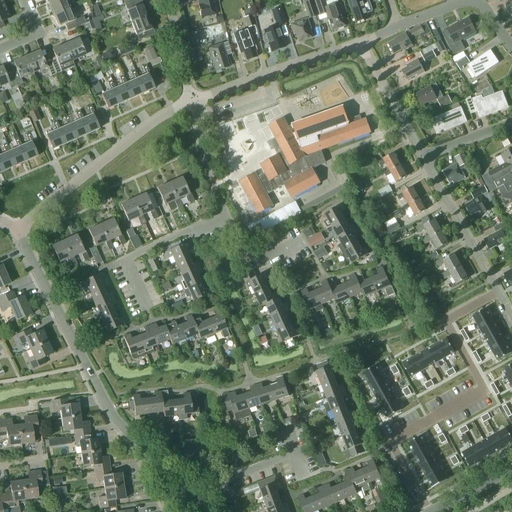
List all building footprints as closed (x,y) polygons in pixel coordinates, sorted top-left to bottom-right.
[(47,0),(54,14),(71,7),(68,2),(72,1),(72,0),(47,0)] [(143,4),(141,0),(138,0),(126,5),(128,10),(126,11),(131,23),(146,17),(141,5),(143,4)] [(202,0),(204,4),(199,5),(202,17),(217,13),(213,0),(202,0)] [(308,19),(317,16),(312,0),(303,0),(304,2),(303,2),(308,19)] [(340,2),(335,4),(326,7),(323,0),(314,0),(320,16),(328,13),(329,15),(326,16),(331,31),(345,26),(339,11),(343,10),(340,2)] [(367,0),(362,2),(361,0),(346,0),(347,1),(349,0),(356,22),(368,18),(366,13),(371,11),(371,10),(368,1),(367,0)] [(11,18),(4,3),(0,4),(0,28),(5,27),(3,21),(11,18)] [(76,20),(71,7),(54,14),(59,27),(65,24),(68,30),(87,22),(84,16),(76,20)] [(286,23),(280,7),(271,10),(277,26),(286,23)] [(244,17),(248,31),(256,28),(252,18),(255,17),(252,8),(243,11),(245,17),(244,17)] [(222,15),(215,17),(217,23),(223,21),(222,15)] [(151,29),(146,17),(131,23),(136,36),(138,35),(140,41),(155,34),(153,28),(151,29)] [(461,40),(476,32),(469,17),(448,28),(453,39),(448,42),(455,55),(465,49),(461,40)] [(299,42),(312,37),(309,29),(311,28),(307,18),(291,24),(295,34),(296,34),(299,42)] [(412,45),(410,41),(414,39),(414,38),(420,34),(421,37),(431,32),(426,23),(421,26),(420,25),(395,38),(396,39),(388,43),(394,54),(404,48),(405,49),(412,45)] [(272,51),(285,46),(279,29),(263,35),(266,44),(269,43),(272,51)] [(432,32),(437,42),(442,40),(437,30),(432,32)] [(247,60),(257,56),(255,50),(256,49),(251,36),(238,41),(242,52),(244,52),(247,60)] [(78,39),(66,45),(72,60),(84,55),(85,58),(94,54),(87,38),(79,41),(78,39)] [(442,40),(437,42),(435,43),(438,48),(440,52),(446,49),(442,40)] [(131,42),(124,45),(128,53),(134,50),(131,42)] [(218,70),(229,66),(226,57),(226,56),(222,43),(209,48),(213,61),(215,61),(218,70)] [(425,71),(422,65),(436,57),(433,51),(438,48),(435,43),(420,51),(422,56),(419,58),(407,65),(407,66),(402,69),(408,79),(418,74),(418,75),(425,71)] [(74,66),(72,60),(66,45),(52,50),(55,57),(50,60),(56,74),(62,72),(74,66)] [(143,52),(148,63),(157,59),(152,48),(143,52)] [(476,79),(499,63),(491,50),(468,66),(476,79)] [(40,51),(27,57),(33,73),(45,67),(49,77),(56,74),(50,60),(44,62),(40,51)] [(457,54),(452,58),(454,63),(460,59),(457,54)] [(99,56),(95,58),(99,67),(104,65),(99,56)] [(469,62),(466,56),(455,63),(460,70),(464,68),(463,66),(469,62)] [(20,78),(33,73),(27,57),(13,63),(16,70),(11,72),(17,86),(22,84),(20,78)] [(138,77),(136,79),(142,93),(154,88),(147,73),(150,72),(146,64),(142,66),(146,74),(138,77)] [(2,67),(0,67),(0,86),(8,83),(11,89),(17,86),(11,72),(6,74),(2,67)] [(126,83),(124,84),(131,98),(142,93),(136,79),(138,77),(135,69),(131,71),(134,79),(126,83)] [(88,76),(95,93),(102,90),(100,85),(102,84),(100,79),(103,78),(100,71),(88,76)] [(115,88),(113,89),(119,103),(131,98),(124,84),(126,83),(123,75),(119,77),(123,84),(115,88)] [(115,88),(112,80),(107,82),(111,90),(101,94),(108,109),(119,103),(113,89),(115,88)] [(442,108),(452,102),(449,95),(445,98),(437,84),(432,87),(431,86),(417,94),(423,105),(430,101),(431,103),(437,99),(442,108)] [(478,112),(484,110),(486,115),(507,107),(501,92),(481,100),(480,97),(473,99),(478,112)] [(467,121),(461,107),(459,102),(450,105),(453,111),(431,120),(437,134),(467,121)] [(84,118),(81,119),(88,133),(99,128),(93,114),(95,113),(92,105),(87,107),(91,115),(84,118)] [(41,119),(36,107),(28,110),(33,122),(41,119)] [(343,107),(289,126),(284,117),(269,125),(276,137),(268,142),(272,150),(274,148),(278,155),(261,164),(265,172),(257,177),(255,173),(240,181),(257,215),(273,206),(266,194),(284,184),(292,198),(320,183),(313,169),(325,162),(321,150),(371,132),(366,118),(357,121),(355,117),(347,120),(343,107)] [(72,123),(70,124),(76,138),(88,133),(81,119),(84,118),(80,110),(76,112),(79,120),(72,123)] [(61,128),(58,129),(64,144),(76,138),(70,124),(72,123),(68,115),(64,117),(68,125),(61,128)] [(64,144),(58,129),(61,128),(57,120),(53,122),(57,130),(46,135),(53,149),(64,144)] [(23,146),(20,147),(26,161),(38,156),(32,142),(34,141),(33,140),(36,138),(33,131),(30,127),(24,130),(30,143),(23,146)] [(11,151),(8,152),(15,166),(26,161),(20,147),(23,146),(19,137),(18,138),(17,135),(13,136),(18,148),(11,151)] [(0,155),(0,164),(3,171),(15,166),(8,152),(11,151),(7,143),(3,145),(6,153),(0,155)] [(498,188),(511,180),(511,175),(511,173),(511,172),(511,149),(501,155),(505,162),(482,175),(491,192),(498,188)] [(386,162),(390,169),(400,163),(394,152),(384,158),(384,159),(379,162),(381,165),(386,162)] [(466,178),(462,170),(466,167),(465,165),(468,163),(463,153),(455,158),(458,163),(443,171),(450,183),(453,181),(455,184),(466,178)] [(400,163),(390,169),(385,172),(387,176),(392,173),(397,182),(407,176),(400,163)] [(344,169),(348,176),(351,174),(351,173),(353,171),(351,166),(344,169)] [(177,200),(179,200),(186,196),(190,204),(195,202),(191,193),(189,194),(182,178),(170,183),(177,200)] [(367,182),(365,178),(353,185),(355,189),(357,188),(367,182)] [(511,180),(498,188),(502,196),(501,197),(506,206),(511,202),(511,180)] [(370,187),(367,182),(357,188),(360,193),(370,187)] [(177,200),(170,183),(157,189),(165,206),(175,202),(178,209),(183,207),(179,200),(177,200)] [(343,185),(300,208),(302,212),(345,189),(343,185)] [(389,185),(378,191),(382,197),(392,191),(389,185)] [(405,196),(409,203),(419,197),(413,186),(403,192),(398,195),(400,199),(405,196)] [(484,186),(471,193),(474,199),(487,192),(484,186)] [(468,211),(469,212),(471,216),(476,213),(478,216),(490,210),(487,204),(492,201),(490,198),(491,198),(487,192),(472,200),(473,201),(466,205),(467,207),(466,209),(468,211)] [(140,217),(143,216),(150,213),(153,220),(159,218),(155,210),(153,210),(145,194),(133,199),(140,217)] [(419,197),(409,203),(404,206),(406,210),(412,207),(416,215),(426,209),(419,197)] [(140,217),(133,199),(121,205),(129,222),(138,218),(141,225),(146,223),(143,216),(140,217)] [(295,201),(248,227),(253,237),(301,212),(295,201)] [(325,213),(332,226),(346,218),(342,211),(346,209),(343,203),(325,213)] [(496,225),(502,222),(500,216),(498,217),(496,215),(493,217),(496,222),(495,222),(496,225)] [(349,225),(346,218),(332,226),(339,238),(357,228),(354,223),(349,225)] [(426,228),(430,235),(441,229),(435,218),(424,224),(424,223),(416,227),(419,232),(426,228)] [(108,241),(110,240),(117,237),(121,245),(126,243),(122,234),(120,235),(113,219),(101,224),(108,241)] [(397,222),(386,227),(390,234),(401,228),(397,222)] [(486,245),(487,245),(490,249),(497,246),(497,247),(508,242),(504,235),(509,232),(503,222),(493,227),(496,233),(485,240),(485,241),(484,242),(486,245)] [(108,241),(101,224),(89,229),(96,246),(106,242),(109,250),(114,248),(110,240),(108,241)] [(339,238),(342,243),(338,246),(342,252),(359,243),(355,236),(360,233),(357,228),(339,238)] [(303,232),(306,239),(313,235),(309,229),(303,232)] [(441,229),(430,235),(423,239),(426,244),(433,240),(438,249),(449,243),(441,229)] [(395,234),(388,238),(390,242),(398,239),(395,234)] [(86,261),(90,259),(86,250),(84,251),(80,243),(76,235),(64,240),(72,257),(74,256),(81,253),(85,261),(86,261)] [(78,265),(74,256),(72,257),(64,240),(52,246),(60,263),(69,258),(73,267),(78,265)] [(172,255),(176,263),(190,256),(186,249),(191,247),(188,241),(170,250),(162,253),(165,258),(172,255)] [(363,250),(359,243),(342,252),(346,259),(350,257),(353,263),(371,252),(368,247),(363,250)] [(313,252),(318,260),(326,256),(321,248),(320,249),(313,252)] [(97,251),(92,254),(97,264),(102,262),(97,251)] [(436,251),(429,255),(431,259),(438,255),(436,251)] [(446,263),(450,270),(461,264),(455,253),(444,259),(443,257),(436,262),(439,267),(446,263)] [(193,264),(190,256),(176,263),(182,276),(201,267),(198,261),(193,264)] [(159,268),(155,257),(148,260),(152,271),(159,268)] [(461,264),(450,270),(443,274),(446,278),(452,274),(458,283),(468,277),(461,264)] [(0,287),(11,283),(2,265),(0,265),(0,287)] [(184,290),(187,289),(202,282),(198,275),(203,272),(201,267),(182,276),(184,280),(182,281),(181,285),(184,290)] [(379,274),(372,277),(378,291),(385,288),(389,296),(395,293),(392,285),(391,285),(383,267),(377,269),(379,274)] [(66,280),(62,271),(56,274),(60,283),(66,280)] [(84,281),(91,294),(104,287),(101,280),(106,278),(103,272),(84,281)] [(268,272),(257,277),(255,272),(244,277),(246,283),(250,281),(256,294),(269,287),(266,280),(271,278),(268,272)] [(352,280),(344,283),(351,298),(364,292),(357,278),(355,273),(350,276),(352,280)] [(365,296),(378,291),(372,277),(365,280),(362,275),(357,278),(364,292),(365,296)] [(324,287),(317,290),(323,304),(336,299),(330,284),(328,279),(321,282),(324,287)] [(160,285),(163,291),(171,287),(169,281),(160,285)] [(205,289),(202,282),(187,289),(193,302),(212,293),(210,286),(205,289)] [(338,304),(351,298),(344,283),(337,287),(335,282),(330,284),(336,299),(338,304)] [(91,294),(96,306),(115,297),(113,293),(107,295),(104,287),(91,294)] [(269,287),(256,294),(262,307),(266,305),(281,299),(278,292),(273,295),(269,287)] [(310,310),(315,308),(317,312),(324,309),(322,305),(323,304),(317,290),(310,293),(308,288),(301,291),(310,310)] [(0,296),(0,306),(2,310),(10,307),(17,320),(32,313),(24,295),(17,299),(13,291),(0,296)] [(430,291),(421,295),(426,303),(434,299),(430,291)] [(118,303),(115,297),(96,306),(103,319),(116,313),(113,306),(118,303)] [(283,305),(281,299),(266,305),(272,317),(291,308),(288,303),(283,305)] [(272,317),(278,330),(292,323),(288,316),(293,314),(291,308),(272,317)] [(487,308),(473,316),(479,327),(493,319),(487,308)] [(216,316),(208,319),(213,334),(221,331),(224,338),(230,335),(219,309),(213,311),(216,316)] [(119,320),(116,313),(103,319),(109,332),(127,324),(124,317),(119,320)] [(188,322),(180,325),(186,340),(199,334),(193,320),(191,315),(186,317),(188,322)] [(199,317),(193,320),(199,334),(201,339),(206,337),(207,339),(214,336),(213,334),(208,319),(201,322),(199,317)] [(358,318),(352,320),(355,327),(361,325),(358,318)] [(493,319),(479,327),(485,338),(499,330),(493,319)] [(155,323),(149,326),(157,345),(170,340),(165,326),(158,329),(155,323)] [(171,323),(165,326),(170,340),(172,345),(186,340),(180,325),(173,328),(171,323)] [(292,323),(278,330),(283,343),(303,334),(300,327),(295,330),(292,323)] [(92,324),(84,328),(87,334),(95,330),(92,324)] [(146,333),(139,336),(146,354),(154,351),(152,347),(157,345),(149,326),(144,328),(146,333)] [(27,341),(31,349),(48,341),(43,329),(33,334),(30,328),(16,335),(20,344),(27,341)] [(499,330),(485,338),(491,349),(505,341),(499,330)] [(134,359),(146,354),(139,336),(132,339),(130,333),(123,336),(132,358),(134,359)] [(447,338),(435,344),(443,358),(455,352),(447,338)] [(48,341),(31,349),(34,356),(27,359),(32,369),(46,362),(44,357),(54,353),(48,341)] [(505,341),(491,349),(497,360),(511,352),(505,341)] [(435,344),(425,350),(433,365),(443,358),(435,344)] [(425,350),(414,356),(422,371),(433,365),(425,350)] [(414,356),(403,363),(411,377),(422,371),(414,356)] [(316,371),(321,384),(336,378),(333,371),(338,369),(335,363),(316,371)] [(511,364),(503,370),(509,381),(511,379),(511,364)] [(377,365),(362,373),(369,384),(383,376),(377,365)] [(279,384),(271,386),(276,400),(290,396),(287,387),(291,385),(288,376),(284,377),(283,375),(277,378),(279,384)] [(383,376),(369,384),(375,395),(389,387),(383,376)] [(339,386),(336,378),(321,384),(327,397),(346,389),(344,384),(339,386)] [(262,383),(256,384),(263,404),(276,400),(271,386),(264,389),(262,383)] [(249,409),(263,404),(256,384),(250,386),(252,392),(245,394),(249,409)] [(301,385),(295,388),(297,394),(303,392),(301,385)] [(389,387),(375,395),(381,406),(395,398),(389,387)] [(348,395),(346,389),(327,397),(328,402),(324,404),(327,412),(332,410),(346,404),(343,397),(348,395)] [(155,397),(148,398),(150,413),(164,412),(162,396),(161,391),(155,392),(155,397)] [(235,391),(229,393),(223,395),(228,411),(234,409),(236,413),(238,419),(251,415),(249,409),(245,394),(237,397),(235,391)] [(184,399),(176,400),(178,415),(192,413),(192,409),(190,397),(190,393),(183,393),(184,399)] [(150,413),(148,398),(140,399),(139,394),(133,395),(136,415),(150,413)] [(178,415),(176,400),(168,401),(167,395),(162,396),(164,412),(164,417),(178,415)] [(190,397),(192,409),(198,408),(197,396),(190,397)] [(395,398),(381,406),(387,418),(402,410),(395,398)] [(61,418),(81,415),(79,403),(68,404),(67,399),(51,402),(53,412),(60,411),(61,418)] [(332,410),(337,423),(356,416),(354,410),(349,412),(346,404),(332,410)] [(19,425),(21,444),(34,442),(32,431),(38,430),(36,415),(26,416),(27,424),(19,425)] [(73,430),(74,435),(91,433),(89,422),(82,423),(81,415),(61,418),(63,431),(73,430)] [(358,422),(356,416),(337,423),(342,436),(356,431),(354,423),(358,422)] [(8,445),(21,444),(19,425),(10,426),(10,418),(0,419),(0,435),(7,435),(8,445)] [(511,438),(506,428),(495,434),(503,448),(511,443),(511,438)] [(347,450),(349,449),(352,456),(365,451),(362,444),(367,442),(364,436),(359,438),(356,431),(342,436),(347,450)] [(81,454),(100,451),(98,438),(92,439),(91,433),(74,435),(76,446),(80,446),(81,454)] [(495,434),(484,440),(492,454),(503,448),(495,434)] [(422,435),(408,443),(414,455),(428,447),(422,435)] [(484,440),(473,446),(481,461),(492,454),(484,440)] [(473,446),(462,453),(470,467),(481,461),(473,446)] [(428,447),(414,455),(420,466),(434,458),(428,447)] [(101,459),(100,451),(81,454),(82,466),(93,465),(94,470),(111,468),(109,458),(101,459)] [(369,467),(362,470),(368,483),(382,478),(373,458),(367,461),(369,467)] [(434,458),(420,466),(426,477),(440,469),(434,458)] [(355,489),(368,483),(362,470),(355,473),(352,467),(347,469),(349,475),(355,489)] [(104,488),(123,486),(121,473),(112,475),(111,468),(94,470),(95,481),(103,480),(104,488)] [(440,469),(426,477),(432,487),(431,487),(432,488),(447,480),(440,469)] [(22,480),(25,499),(38,498),(36,487),(42,486),(40,470),(29,472),(30,479),(22,480)] [(47,471),(40,472),(42,486),(49,485),(47,471)] [(258,482),(265,503),(279,498),(276,490),(282,488),(280,482),(278,482),(276,475),(258,482)] [(357,493),(355,489),(349,475),(343,477),(345,482),(339,485),(344,499),(357,493)] [(19,511),(18,501),(25,499),(22,480),(9,482),(11,492),(5,493),(7,510),(8,510),(8,511),(19,511)] [(331,504),(344,499),(339,485),(331,489),(329,483),(323,486),(331,504)] [(125,498),(123,486),(104,488),(105,496),(98,497),(99,508),(116,506),(115,500),(125,498)] [(319,510),(331,504),(323,486),(318,488),(320,493),(313,496),(319,510)] [(381,492),(374,495),(379,506),(385,504),(381,492)] [(304,511),(313,511),(319,510),(313,496),(306,500),(303,494),(298,497),(304,511)] [(265,503),(268,511),(280,511),(290,508),(288,503),(282,505),(279,498),(265,503)]
